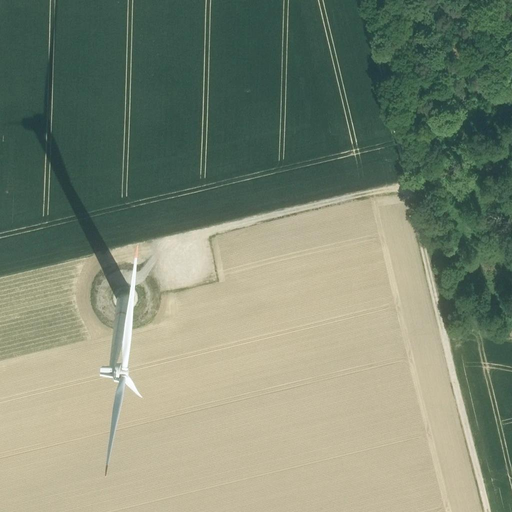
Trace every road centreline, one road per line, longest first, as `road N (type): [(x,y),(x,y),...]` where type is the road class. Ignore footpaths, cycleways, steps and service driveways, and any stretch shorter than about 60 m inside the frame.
road 1 (track): [(492,511),(379,0)]
road 2 (track): [(419,181),(134,249)]
